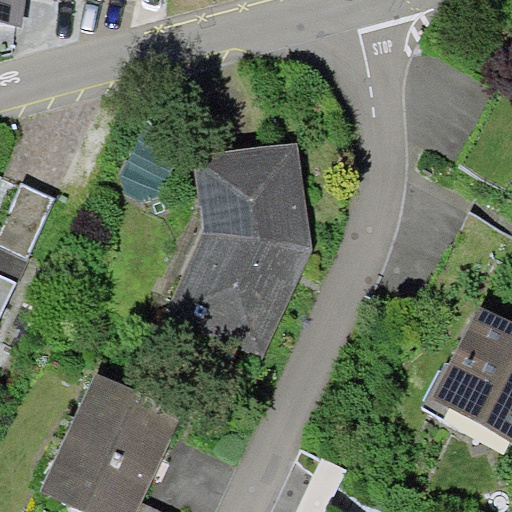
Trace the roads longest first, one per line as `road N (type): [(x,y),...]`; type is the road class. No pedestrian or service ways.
road 1 (residential): [(362,0),(379,116),(376,199),(362,255),(249,511)]
road 2 (residential): [(0,87),(336,0)]
